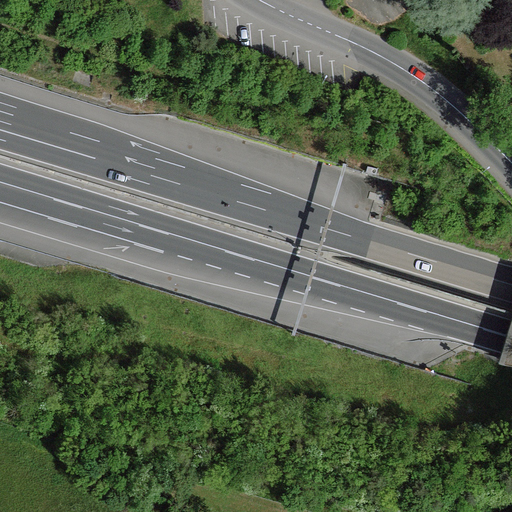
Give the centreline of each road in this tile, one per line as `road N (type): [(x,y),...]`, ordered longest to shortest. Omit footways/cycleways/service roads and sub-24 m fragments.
road 1 (motorway): [(0,181),(511,337)]
road 2 (motorway): [(511,285),(0,129)]
road 3 (tertiary): [(259,0),(402,68),(511,162)]
